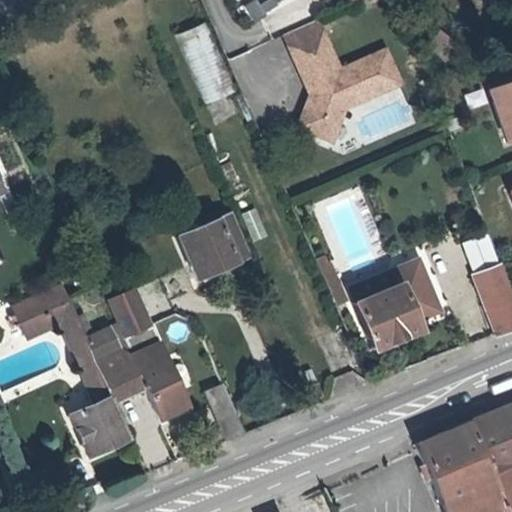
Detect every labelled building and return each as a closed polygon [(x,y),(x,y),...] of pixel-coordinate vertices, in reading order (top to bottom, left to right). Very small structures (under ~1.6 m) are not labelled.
[(349,0),(353,8),(372,0),(349,0)] [(202,23),(173,37),(206,104),(234,91),(202,23)] [(318,23),(284,38),(290,51),(323,36),(318,23)] [(323,36),(290,51),(307,90),(309,88),(314,98),(310,100),(298,131),(332,144),(344,111),(400,87),(385,53),(340,73),(323,36)] [(511,145),(511,85),(489,93),(508,147),(511,145)] [(511,186),(501,190),(511,216),(511,186)] [(249,254),(229,211),(177,235),(196,278),(249,254)] [(473,276),(500,265),(488,233),(461,243),(473,276)] [(324,255),(315,259),(330,294),(339,290),(342,289),(330,262),(328,263),(324,255)] [(395,284),(350,305),(370,350),(416,329),(412,320),(436,310),(415,260),(389,271),(395,284)] [(495,336),(511,330),(511,295),(500,265),(473,276),(495,336)] [(344,291),(350,305),(395,284),(389,271),(344,291)] [(330,294),(335,305),(344,301),(339,290),(330,294)] [(130,355),(143,384),(158,419),(187,406),(155,332),(154,333),(136,293),(127,297),(125,291),(117,295),(119,300),(111,303),(133,353),(130,355)] [(68,299),(82,330),(93,325),(80,295),(68,299)] [(19,323),(45,311),(40,298),(13,310),(19,323)] [(45,311),(19,323),(25,338),(59,322),(94,402),(69,412),(88,455),(129,437),(111,397),(83,333),(82,330),(68,299),(45,311)] [(83,333),(111,397),(143,384),(130,355),(126,357),(123,351),(118,354),(108,330),(94,335),(91,331),(83,333)] [(331,391),(325,377),(317,380),(324,395),(331,391)] [(199,391),(223,442),(241,434),(217,383),(199,391)] [(511,399),(462,420),(485,477),(509,467),(511,471),(511,470),(511,399)] [(419,481),(434,511),(499,511),(485,477),(462,420),(407,444),(419,481)] [(511,511),(511,471),(509,467),(485,477),(499,511),(511,511)]
